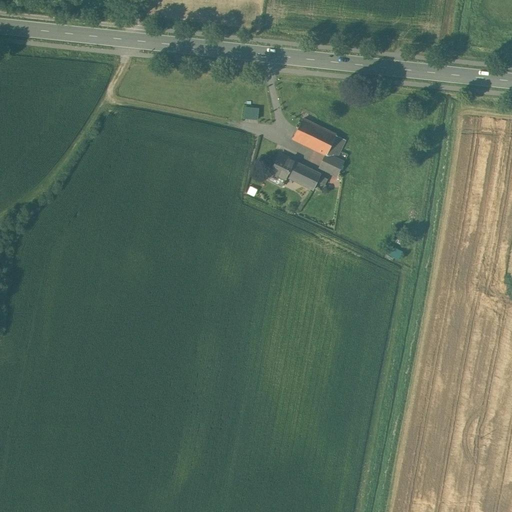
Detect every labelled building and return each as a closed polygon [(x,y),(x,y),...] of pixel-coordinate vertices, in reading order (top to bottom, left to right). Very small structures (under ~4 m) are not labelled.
[(261,119),(262,107),(247,106),(246,119),(261,119)] [(345,140),(302,119),(293,138),(326,154),(334,158),(336,159),(345,140)] [(288,158),(280,154),(271,172),(272,173),(286,179),(287,176),(294,162),(288,159),(288,158)] [(334,158),(326,155),(320,167),(332,173),(338,160),(336,159),(334,158)] [(321,175),(294,162),(287,176),(288,177),(314,189),(317,183),(316,183),(320,175),(320,176),(321,175)] [(286,179),(272,173),(268,180),(282,186),(284,182),(285,182),(288,177),(287,176),(286,179)] [(320,176),(320,175),(316,183),(317,183),(323,186),(327,179),(320,176)] [(390,254),(402,258),(405,251),(393,247),(390,254)]
